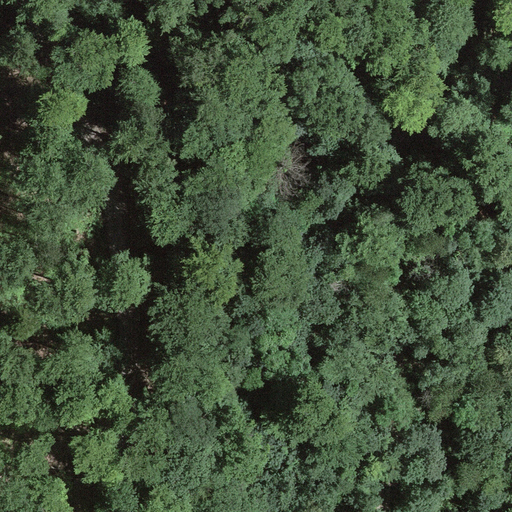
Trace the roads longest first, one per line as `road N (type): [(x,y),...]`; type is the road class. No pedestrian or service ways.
road 1 (track): [(380,511),(397,414),(392,175),(480,0)]
road 2 (track): [(79,511),(92,368),(35,0)]
